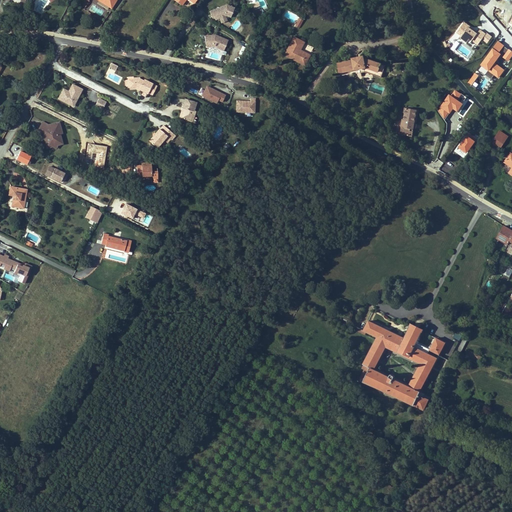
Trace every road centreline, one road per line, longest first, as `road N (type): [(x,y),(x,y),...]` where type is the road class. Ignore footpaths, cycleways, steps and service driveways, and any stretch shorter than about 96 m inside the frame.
road 1 (unclassified): [(63,37),(268,90),(511,215)]
road 2 (residential): [(0,152),(63,37)]
